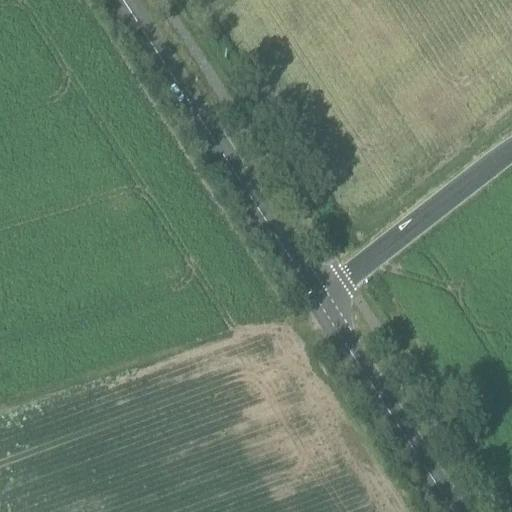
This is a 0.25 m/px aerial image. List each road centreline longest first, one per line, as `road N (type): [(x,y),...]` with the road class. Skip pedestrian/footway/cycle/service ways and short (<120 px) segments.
road 1 (secondary): [(318,300),(126,0)]
road 2 (secondary): [(454,511),(318,300)]
road 3 (unclassified): [(363,268),(511,152)]
